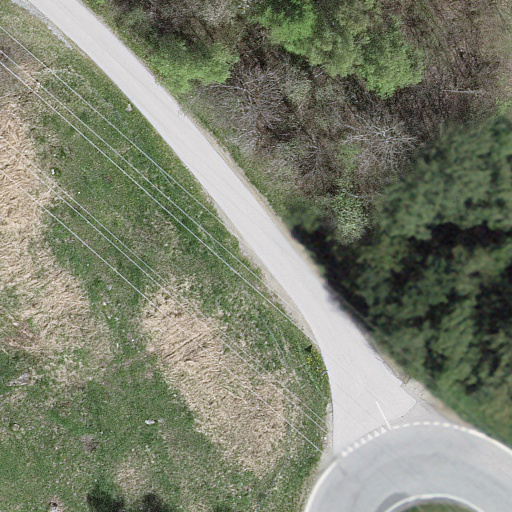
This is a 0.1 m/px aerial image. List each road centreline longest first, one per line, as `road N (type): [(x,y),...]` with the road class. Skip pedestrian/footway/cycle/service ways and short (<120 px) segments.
road 1 (unclassified): [(400,462),(354,362),(208,159),(42,0)]
road 2 (tertiary): [(400,462),(486,477),(511,496)]
